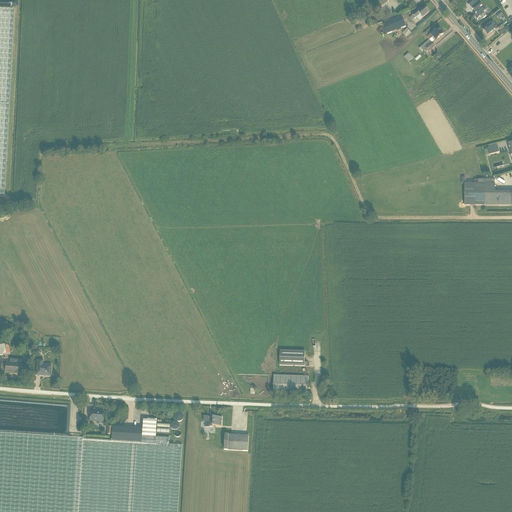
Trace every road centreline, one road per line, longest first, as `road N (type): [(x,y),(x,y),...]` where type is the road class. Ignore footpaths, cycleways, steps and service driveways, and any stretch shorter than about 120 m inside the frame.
road 1 (track): [(44,148),(327,135),(371,216),(511,220)]
road 2 (unclassified): [(0,388),(511,409)]
